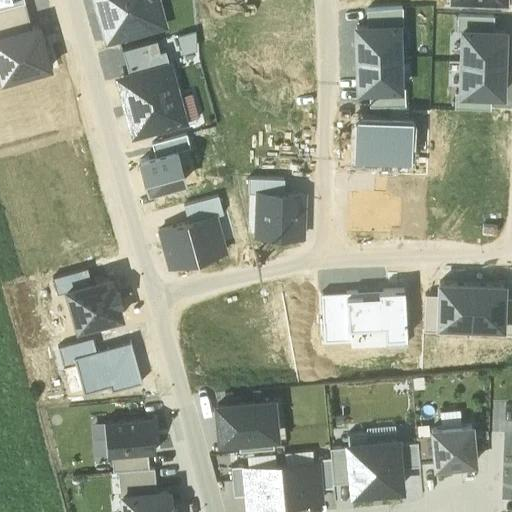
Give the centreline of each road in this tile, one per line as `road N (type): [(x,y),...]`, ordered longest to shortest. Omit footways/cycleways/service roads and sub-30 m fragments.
road 1 (residential): [(67,0),(153,299)]
road 2 (residential): [(324,259),(329,0)]
road 3 (residential): [(324,259),(511,262)]
road 4 (residential): [(153,299),(254,268),(324,259)]
